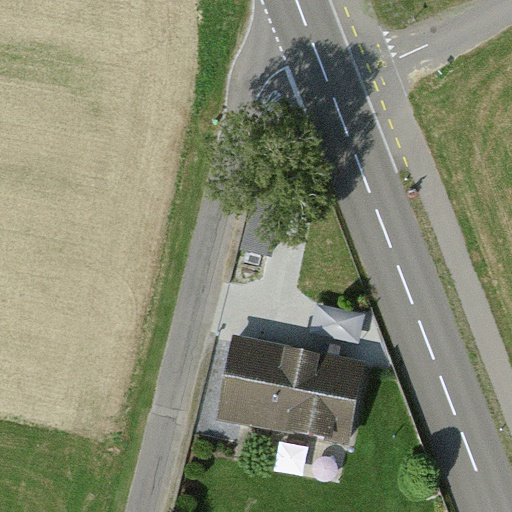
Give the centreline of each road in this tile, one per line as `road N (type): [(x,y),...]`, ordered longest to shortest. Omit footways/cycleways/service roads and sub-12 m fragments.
road 1 (tertiary): [(297,0),(489,511)]
road 2 (track): [(146,511),(234,150),(272,77),(318,55)]
road 3 (track): [(511,6),(330,87)]
